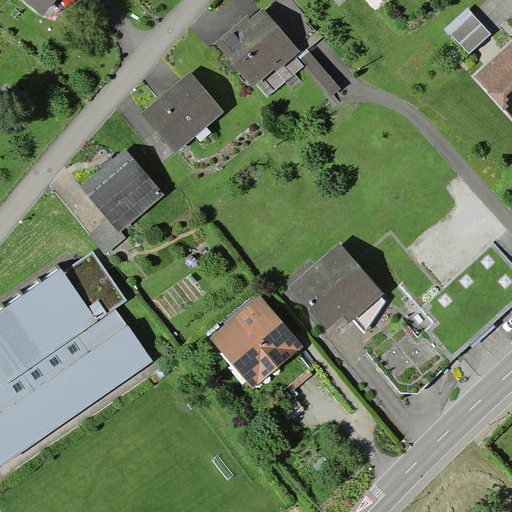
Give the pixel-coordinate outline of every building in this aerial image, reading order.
[(22,0),(39,13),(49,0),(22,0)] [(294,52),(293,51),(262,15),(236,37),(232,33),(218,46),(218,45),(217,46),(250,85),(270,67),(273,71),(294,52)] [(467,56),(489,36),(470,16),(448,36),(467,56)] [(511,48),(479,78),(511,114),(511,48)] [(216,111),(188,79),(143,116),(174,152),(192,136),(190,133),(216,111)] [(124,154),(81,190),(116,231),(159,195),(124,154)] [(432,325),(423,333),(449,363),(511,305),(511,268),(490,244),(418,310),(432,325)] [(337,306),(365,282),(338,251),(293,290),(325,327),(342,312),(337,306)] [(0,466),(150,362),(146,357),(123,324),(122,325),(112,311),(125,302),(91,253),(61,273),(58,269),(0,308),(0,466)] [(258,309),(219,341),(251,379),(290,347),(258,309)] [(443,368),(449,363),(423,333),(411,317),(365,355),(398,395),(403,391),(420,391),(443,368)]
